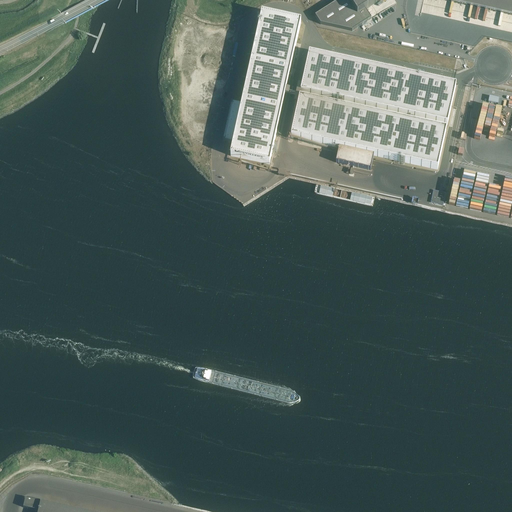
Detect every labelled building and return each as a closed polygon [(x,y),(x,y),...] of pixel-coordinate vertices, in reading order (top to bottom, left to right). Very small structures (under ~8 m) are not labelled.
[(340,0),(315,16),(320,24),(352,32),(371,19),(370,17),(367,12),(365,10),(378,2),(376,0),(340,0)] [(511,0),(444,0),(446,0),(453,2),(459,3),(462,4),(466,5),(471,6),(479,8),(486,9),(490,10),(494,11),(502,13),(509,14),(511,14),(511,0)] [(231,103),(223,142),(233,144),(230,156),(270,165),(294,52),(301,23),(262,14),(242,105),(231,103)] [(349,47),(349,48),(384,55),(385,52),(385,50),(350,42),(350,44),(347,43),(347,46),(349,47)] [(309,55),(300,94),(447,126),(456,87),(309,55)] [(489,97),(488,102),(501,105),(502,99),(489,97)] [(299,98),(291,138),(339,148),(335,163),(371,171),(373,158),(374,156),(437,170),(446,131),(299,98)] [(496,108),(491,138),(497,139),(502,109),(496,108)] [(496,154),(494,161),(506,164),(508,157),(496,154)] [(455,203),(458,191),(452,189),(449,202),(455,203)] [(434,191),(431,203),(443,205),(445,194),(434,191)] [(25,499),(23,508),(39,511),(41,502),(25,499)] [(39,511),(38,511),(86,511),(41,502),(39,511)]
